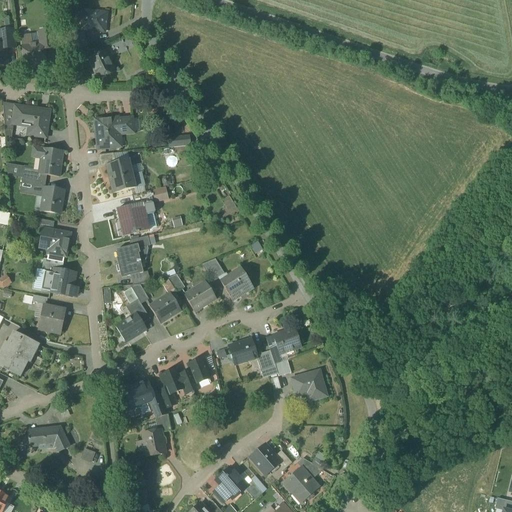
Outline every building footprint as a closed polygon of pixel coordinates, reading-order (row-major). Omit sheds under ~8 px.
[(107,14),(84,11),(81,30),(104,33),(107,14)] [(14,30),(0,31),(0,39),(1,45),(5,45),(5,49),(7,49),(16,48),(14,30)] [(54,31),(45,32),(47,50),(56,49),(54,31)] [(43,44),(23,46),(25,65),(45,63),(43,44)] [(110,64),(105,52),(89,60),(98,80),(115,72),(111,64),(110,64)] [(49,112),(21,108),(21,113),(15,112),(14,114),(13,123),(14,123),(32,125),(31,136),(45,138),(49,112)] [(14,114),(3,112),(5,130),(13,131),(14,123),(13,123),(14,114)] [(118,119),(95,121),(95,122),(96,122),(97,131),(96,131),(98,150),(118,148),(117,135),(133,133),(132,119),(118,121),(118,119)] [(189,137),(168,139),(169,149),(190,146),(189,137)] [(61,152),(39,149),(37,159),(43,159),(41,175),(59,178),(62,162),(60,162),(61,152)] [(113,154),(98,156),(102,168),(107,166),(106,166),(115,164),(113,154)] [(115,164),(106,166),(107,166),(113,194),(133,189),(130,176),(131,176),(128,161),(115,164)] [(39,172),(24,169),(22,179),(37,181),(39,172)] [(37,181),(22,179),(21,188),(42,192),(43,182),(37,181)] [(165,188),(150,192),(153,204),(168,200),(165,188)] [(63,192),(45,189),(41,212),(60,215),(63,192)] [(150,192),(133,195),(136,205),(142,204),(143,207),(153,205),(153,204),(150,192)] [(136,205),(117,210),(123,237),(149,231),(145,217),(153,215),(155,213),(153,205),(143,207),(142,204),(136,205)] [(54,223),(37,219),(34,231),(41,233),(42,229),(53,231),(54,223)] [(53,231),(42,229),(41,233),(39,243),(49,245),(47,255),(66,258),(68,247),(67,247),(70,234),(53,231)] [(148,237),(132,241),(134,247),(138,246),(139,249),(146,247),(150,246),(148,237)] [(137,262),(135,255),(140,254),(139,249),(138,246),(134,247),(116,251),(118,259),(117,259),(122,279),(142,274),(140,263),(142,263),(142,261),(137,262)] [(146,247),(139,249),(140,254),(135,255),(137,262),(142,261),(145,260),(147,250),(146,247)] [(63,263),(44,259),(42,271),(54,274),(54,270),(62,272),(63,263)] [(215,260),(201,266),(212,283),(225,275),(215,260)] [(62,272),(54,270),(54,274),(50,293),(71,297),(75,274),(62,272)] [(241,270),(229,278),(229,277),(220,282),(232,302),(253,289),(241,270)] [(143,276),(132,278),(133,284),(144,282),(143,276)] [(185,288),(177,276),(168,279),(176,293),(185,288)] [(205,283),(184,296),(194,313),(216,300),(205,283)] [(149,300),(140,286),(133,286),(130,286),(138,300),(141,305),(149,300)] [(170,295),(150,307),(160,325),(181,312),(170,295)] [(47,299),(33,296),(32,302),(46,305),(47,299)] [(141,305),(138,300),(130,305),(136,315),(140,320),(147,315),(141,305)] [(63,311),(45,308),(41,330),(58,334),(63,311)] [(136,315),(116,327),(121,336),(123,334),(128,342),(146,331),(140,320),(136,315)] [(295,330),(284,334),(284,333),(273,337),(276,347),(279,355),(280,355),(301,348),(295,330)] [(36,345),(13,334),(8,344),(6,343),(0,354),(0,367),(20,377),(27,363),(29,364),(34,354),(32,353),(36,345)] [(251,340),(229,347),(235,366),(257,359),(251,340)] [(279,355),(276,347),(269,349),(270,351),(275,366),(282,362),(280,355),(279,355)] [(270,351),(262,354),(268,370),(275,367),(275,366),(270,351)] [(211,356),(204,359),(208,367),(213,365),(211,356)] [(204,359),(188,365),(190,372),(196,385),(209,379),(210,379),(207,371),(208,370),(207,368),(208,367),(204,359)] [(287,361),(282,362),(275,366),(275,367),(278,377),(291,374),(287,361)] [(177,370),(160,377),(165,390),(168,396),(172,395),(184,390),(185,389),(179,376),(177,370)] [(190,372),(179,376),(185,389),(184,390),(186,395),(198,390),(196,385),(190,372)] [(319,372),(292,380),(297,397),(311,393),(313,401),(326,397),(319,372)] [(209,379),(196,385),(198,390),(210,385),(211,383),(209,379)] [(147,382),(121,393),(129,411),(155,401),(147,382)] [(168,396),(165,390),(159,392),(166,409),(176,405),(172,395),(168,396)] [(160,398),(155,401),(156,404),(152,406),(157,419),(167,415),(160,398)] [(65,405),(59,408),(62,416),(68,414),(65,405)] [(157,419),(155,420),(157,432),(161,432),(161,433),(171,432),(168,415),(157,419)] [(60,428),(27,432),(28,440),(29,440),(30,447),(39,446),(39,445),(55,444),(59,452),(69,448),(60,428)] [(157,432),(143,435),(146,457),(165,454),(163,446),(165,444),(164,441),(162,440),(161,433),(161,432),(157,432)] [(275,457),(265,445),(249,458),(265,477),(280,464),(275,457)] [(292,464),(281,452),(275,457),(280,464),(285,469),(292,464)] [(323,471),(312,465),(306,469),(314,478),(323,471)] [(246,487),(230,468),(216,481),(232,500),(247,487),(246,487)] [(319,489),(301,468),(283,484),(293,494),(294,493),(303,502),(319,489)] [(263,494),(252,482),(246,487),(247,487),(249,490),(247,492),(255,501),(263,494)] [(503,511),(507,511),(511,511),(511,502),(497,499),(494,510),(503,511)]
